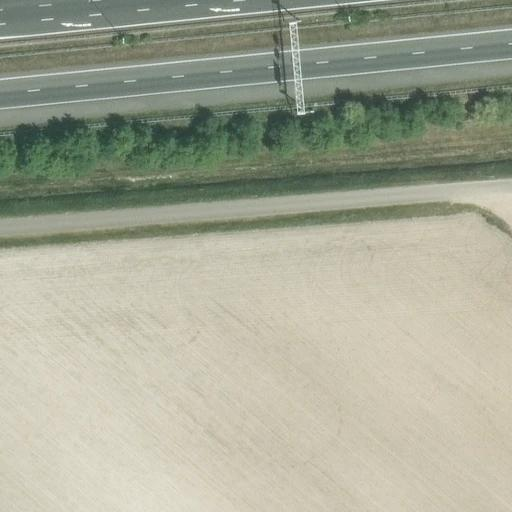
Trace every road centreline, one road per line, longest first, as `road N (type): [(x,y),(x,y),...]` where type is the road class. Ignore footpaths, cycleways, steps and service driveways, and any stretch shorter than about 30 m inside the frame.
road 1 (motorway): [(0,95),(511,48)]
road 2 (unclassified): [(0,228),(511,187)]
road 3 (motorway): [(163,0),(0,13)]
